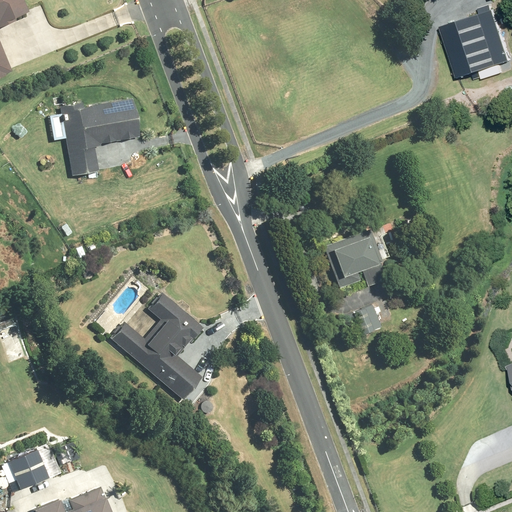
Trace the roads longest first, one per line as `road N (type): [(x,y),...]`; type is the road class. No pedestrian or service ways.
road 1 (residential): [(229,195),(348,511)]
road 2 (residential): [(229,195),(200,158),(144,6)]
road 3 (residential): [(174,0),(231,156),(229,195)]
